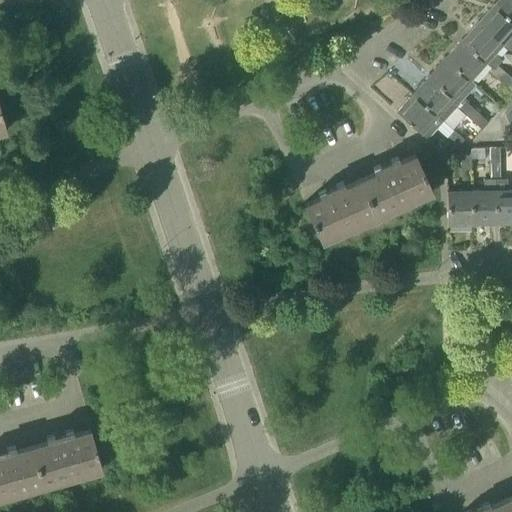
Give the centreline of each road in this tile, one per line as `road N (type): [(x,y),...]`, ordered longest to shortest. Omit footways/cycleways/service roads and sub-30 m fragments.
road 1 (residential): [(151,145),(338,64),(399,29),(422,0)]
road 2 (residential): [(511,274),(313,294),(210,316)]
road 3 (residential): [(259,478),(511,369)]
road 4 (residential): [(210,316),(0,349)]
road 5 (residential): [(210,316),(151,145)]
road 6 (residential): [(259,478),(210,316)]
road 7 (residential): [(0,214),(151,145)]
road 8 (residential): [(151,145),(102,0)]
